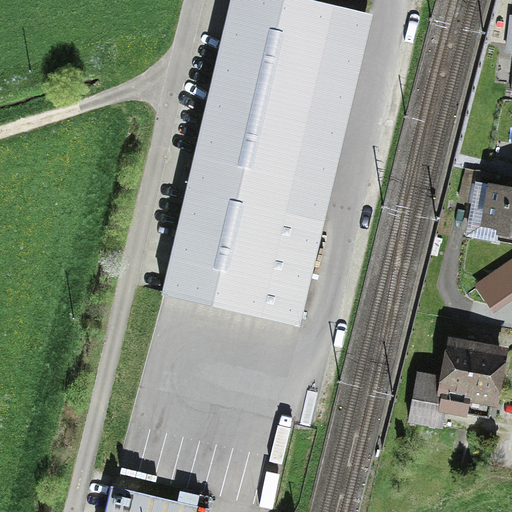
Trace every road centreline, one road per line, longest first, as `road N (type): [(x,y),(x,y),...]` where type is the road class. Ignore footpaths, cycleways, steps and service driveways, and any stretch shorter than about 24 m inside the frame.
road 1 (unclassified): [(75,511),(194,0)]
road 2 (track): [(0,137),(173,87)]
